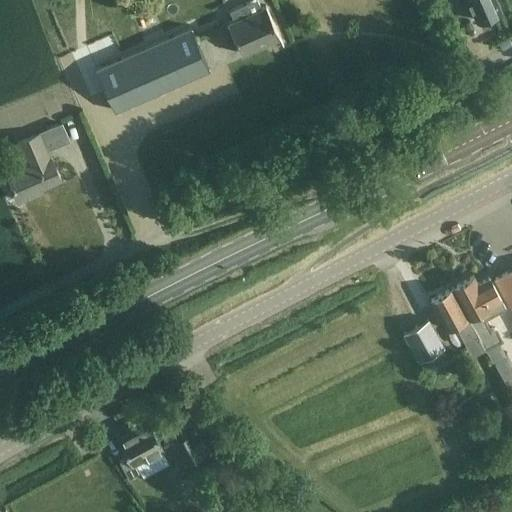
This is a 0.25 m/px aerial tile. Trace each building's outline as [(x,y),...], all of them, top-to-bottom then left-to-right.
[(233,19),(227,22),(241,54),(280,37),(266,5),(261,7),(258,0),(251,0),(238,6),(229,10),(233,19)] [(467,0),(477,20),(501,9),(496,0),(467,0)] [(115,109),(208,68),(190,27),(97,68),(115,109)] [(32,189),(60,177),(52,157),(51,157),(40,132),(16,142),(23,159),(29,156),(33,165),(7,176),(18,200),(33,194),(32,189)] [(511,266),(494,276),(511,309),(511,266)] [(473,274),(452,285),(483,343),(486,347),(501,339),(494,326),(491,328),(484,315),(505,304),(489,275),(478,281),(473,274)] [(483,343),(452,285),(431,297),(447,327),(461,319),(465,325),(462,327),(474,348),(483,343)] [(421,362),(445,349),(428,318),(404,331),(421,362)] [(136,463),(163,448),(147,421),(118,437),(128,456),(119,461),(129,478),(140,472),(136,463)] [(173,441),(184,463),(204,452),(192,431),(173,441)]
